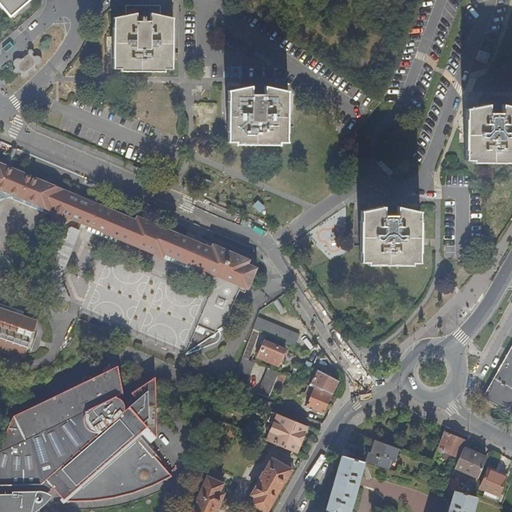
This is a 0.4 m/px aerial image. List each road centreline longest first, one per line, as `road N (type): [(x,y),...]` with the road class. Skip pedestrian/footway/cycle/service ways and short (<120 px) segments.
road 1 (residential): [(4,116),(16,130),(267,243),(371,395)]
road 2 (residential): [(200,0),(355,112)]
road 3 (tertiary): [(371,395),(343,415),(289,511)]
road 4 (residential): [(4,116),(91,6)]
